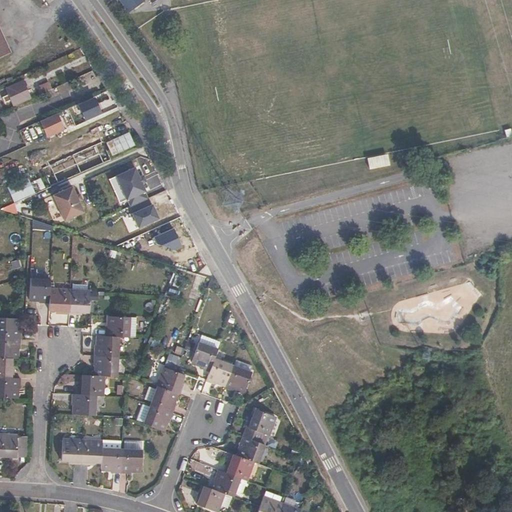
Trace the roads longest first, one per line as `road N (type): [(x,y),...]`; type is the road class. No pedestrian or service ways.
road 1 (tertiary): [(173,145),(190,205),(356,511)]
road 2 (tertiary): [(77,0),(173,145)]
road 3 (tertiary): [(173,145),(155,88),(92,0)]
road 4 (residential): [(40,490),(46,366),(65,348)]
